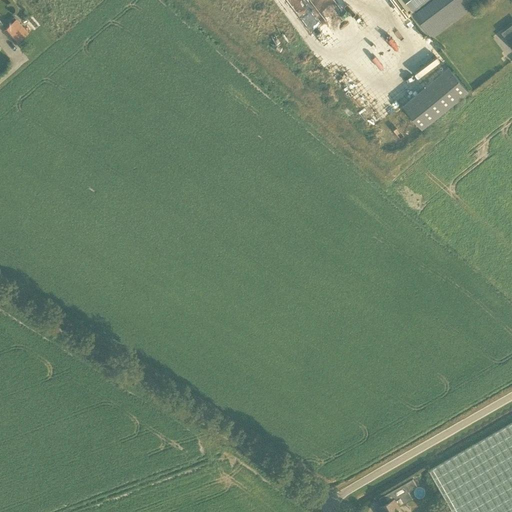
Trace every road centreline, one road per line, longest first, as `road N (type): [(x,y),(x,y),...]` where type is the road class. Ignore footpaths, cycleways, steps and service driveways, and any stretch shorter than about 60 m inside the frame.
road 1 (unclassified): [(321,508),(246,448),(0,295)]
road 2 (unclassified): [(321,508),(511,402)]
